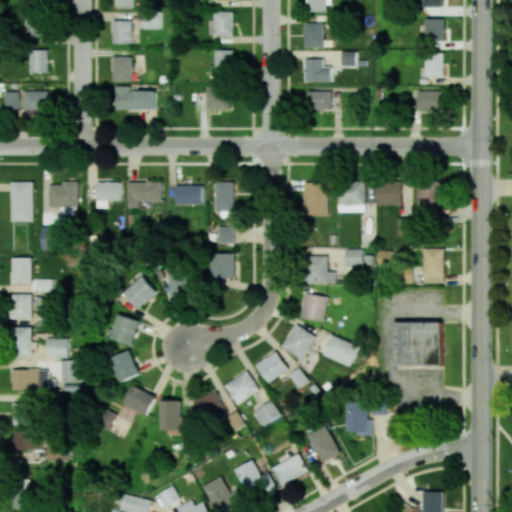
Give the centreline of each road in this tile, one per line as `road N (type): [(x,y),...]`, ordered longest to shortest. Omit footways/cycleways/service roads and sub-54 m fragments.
road 1 (secondary): [(481,511),(481,0)]
road 2 (residential): [(0,146),(481,146)]
road 3 (residential): [(184,349),(240,330),(266,302),(269,146)]
road 4 (residential): [(308,511),(422,455),(482,450)]
road 5 (residential): [(269,146),(268,0)]
road 6 (residential): [(81,146),(80,0)]
